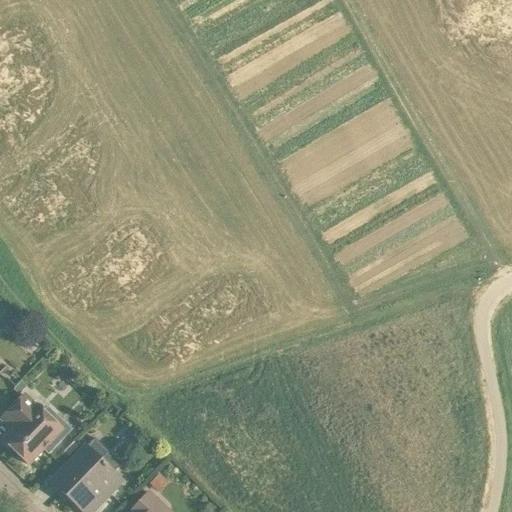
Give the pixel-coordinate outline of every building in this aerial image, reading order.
[(19,394),(26,387),(20,381),(13,389),(19,394)] [(28,466),(42,451),(47,455),(71,431),(47,408),(42,413),(24,396),(1,421),(12,432),(3,442),(28,466)] [(107,454),(93,440),(51,483),(81,511),(92,511),(121,483),(99,462),(107,454)] [(78,447),(73,442),(63,453),(68,458),(78,447)] [(168,484),(158,475),(148,485),(159,494),(168,484)] [(169,511),(163,506),(148,494),(131,511),(169,511)]
